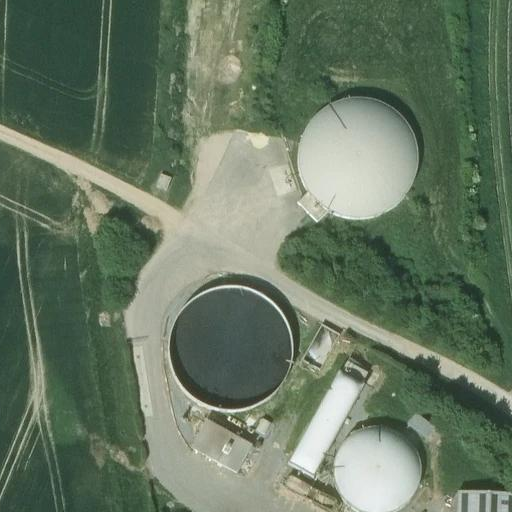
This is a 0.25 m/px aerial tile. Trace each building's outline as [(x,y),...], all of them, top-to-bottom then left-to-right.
[(310,189),(321,205),(337,216),(355,221),(373,221),(391,215),(406,203),(417,188),(422,168),(420,149),(412,130),(398,116),(380,107),(360,105),(341,109),(324,119),(312,135),(305,153),(305,171),(310,189)] [(170,180),(160,176),(155,188),(165,192),(170,180)] [(287,375),(292,351),(287,327),(273,307),(253,293),(229,289),(205,294),(184,307),(171,328),(167,352),(172,376),(185,396),(206,409),(230,414),(254,409),(274,395),(287,375)] [(321,326),(301,362),(319,372),(339,336),(321,326)] [(337,373),(287,465),(312,479),(363,387),(361,386),(367,375),(346,364),(340,374),(337,373)] [(270,425),(261,420),(255,431),(264,436),(270,425)] [(251,448),(205,422),(191,449),(236,474),(251,448)] [(416,490),(419,473),(416,456),(406,442),(392,432),(375,429),(358,433),(344,443),(335,457),(331,474),(335,491),(345,505),(355,511),(395,511),(407,504),(416,490)] [(511,511),(511,496),(456,494),(455,511),(511,511)]
